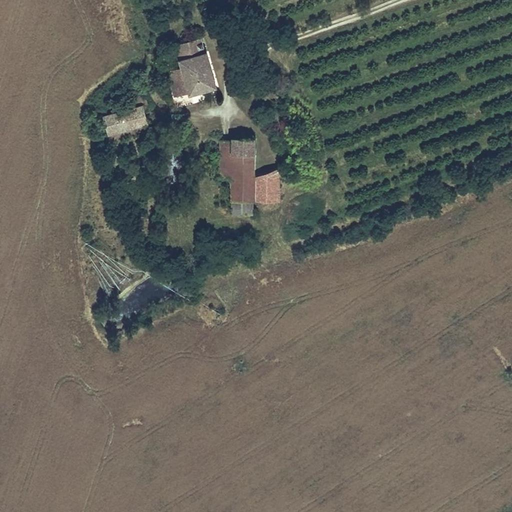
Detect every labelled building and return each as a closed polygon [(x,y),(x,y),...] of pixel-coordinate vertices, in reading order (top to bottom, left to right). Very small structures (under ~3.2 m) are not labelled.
[(183,68),(168,72),(176,96),(217,84),(202,37),(176,45),(183,68)] [(129,87),(135,106),(140,104),(143,104),(137,84),(129,87)] [(135,106),(115,112),(120,127),(146,119),(140,104),(135,106)] [(120,127),(115,112),(104,115),(108,130),(120,127)] [(255,217),(255,200),(255,186),(279,186),(279,168),(263,173),(261,168),(255,168),(254,136),(237,136),(235,140),(226,138),(227,178),(234,178),(235,201),(235,216),(255,217)] [(255,186),(255,200),(279,199),(279,186),(255,186)] [(288,266),(282,268),(286,277),(292,275),(288,266)]
